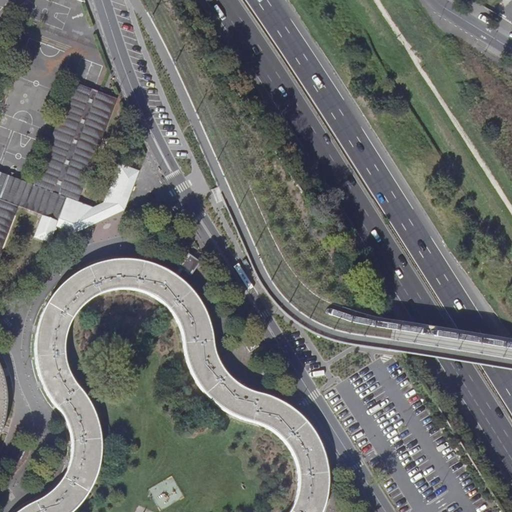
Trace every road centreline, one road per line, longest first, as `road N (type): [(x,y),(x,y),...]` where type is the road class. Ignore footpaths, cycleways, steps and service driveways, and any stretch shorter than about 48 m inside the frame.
road 1 (unclassified): [(101,0),(130,85),(179,185),(385,511)]
road 2 (motorway): [(222,0),(511,448)]
road 3 (motorway): [(511,395),(262,0)]
